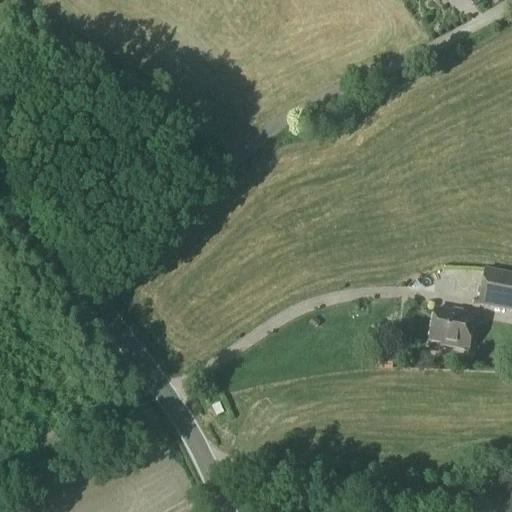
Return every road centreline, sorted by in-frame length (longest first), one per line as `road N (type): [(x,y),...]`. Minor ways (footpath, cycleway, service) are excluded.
road 1 (unknown): [(79,290),(237,153),(435,52)]
road 2 (unclassified): [(226,511),(158,392),(0,201)]
